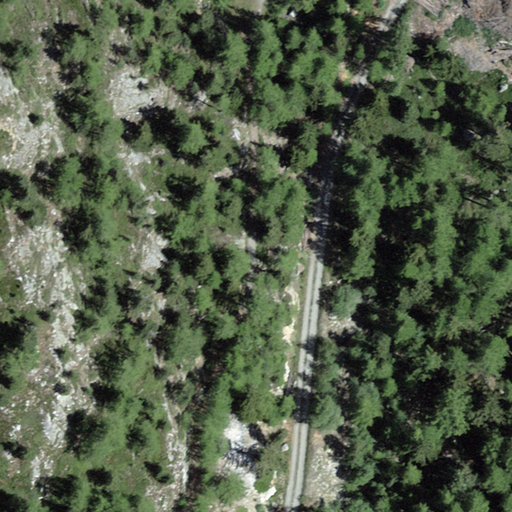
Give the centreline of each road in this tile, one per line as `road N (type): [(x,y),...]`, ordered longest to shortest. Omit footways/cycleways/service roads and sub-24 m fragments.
road 1 (track): [(289,511),(330,141),(400,0)]
road 2 (track): [(260,0),(248,42),(254,168),(245,290),(199,398),(187,511)]
